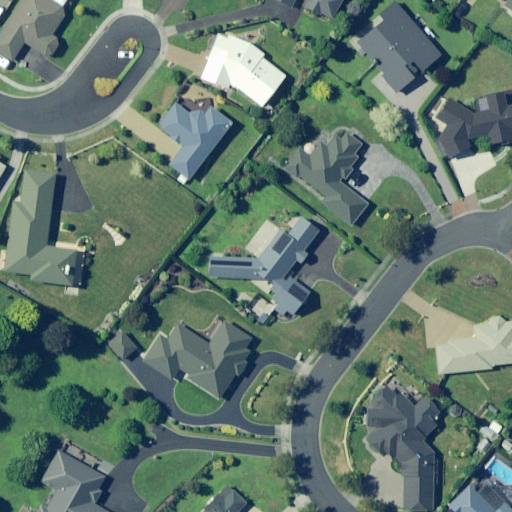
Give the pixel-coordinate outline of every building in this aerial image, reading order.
[(66,11),(49,0),(21,0),(0,32),(0,53),(11,61),(23,42),(47,58),(59,40),(51,34),(66,11)] [(276,0),(291,9),(295,0),(302,0),(305,1),(302,6),(329,22),(342,0),(276,0)] [(511,0),(508,0),(503,7),(511,13),(511,0)] [(420,72),(440,54),(394,3),(378,18),(381,20),(373,27),(355,43),(382,73),(379,75),(395,94),(420,72)] [(263,106),(286,75),(259,59),(262,54),(220,29),(205,53),(210,55),(199,73),(227,90),(229,85),(263,106)] [(439,147),(445,153),(457,156),(470,147),(469,141),(486,138),(487,147),(511,141),(511,104),(510,106),(506,107),(504,91),(487,93),(488,109),(473,113),(449,97),(436,120),(443,127),(438,137),(439,147)] [(232,123),(205,102),(193,117),(175,103),(156,127),(181,147),(167,165),(187,181),(232,123)] [(367,148),(341,127),(326,146),(319,141),(308,155),(297,147),(280,168),(296,180),(298,177),(324,197),(319,203),(350,227),(367,204),(340,183),(367,148)] [(54,175),(23,171),(18,203),(11,202),(2,271),(29,275),(29,280),(70,286),(75,250),(44,246),(54,175)] [(295,261),(300,265),(307,255),(303,251),(319,230),(294,211),(258,259),(207,256),(206,278),(252,280),(272,295),(269,299),(291,316),(309,292),(285,274),(295,261)] [(511,321),(504,323),(503,317),(488,319),(489,324),(473,325),(475,338),(448,341),(449,344),(435,346),(439,375),(491,368),(491,366),(511,363),(511,321)] [(251,339),(222,321),(208,342),(179,323),(167,340),(159,335),(141,363),(170,382),(176,372),(217,400),(235,373),(238,375),(252,354),(244,349),(251,339)] [(135,349),(119,330),(105,342),(122,361),(135,349)] [(422,441),(436,425),(430,420),(438,410),(422,397),(414,407),(385,383),(369,403),(377,409),(362,410),(364,429),(371,428),(361,440),(382,456),(384,453),(399,466),(399,478),(403,478),(401,511),(429,511),(432,449),(422,441)] [(499,426),(489,418),(479,431),(489,439),(499,426)] [(55,491),(49,501),(46,505),(40,502),(34,511),(106,511),(93,504),(114,468),(98,458),(92,469),(59,449),(39,481),(55,491)] [(511,511),(511,492),(497,477),(478,496),(468,486),(446,507),(451,511),(511,511)] [(236,511),(237,511),(245,503),(232,492),(224,501),(217,494),(200,511),(236,511)]
